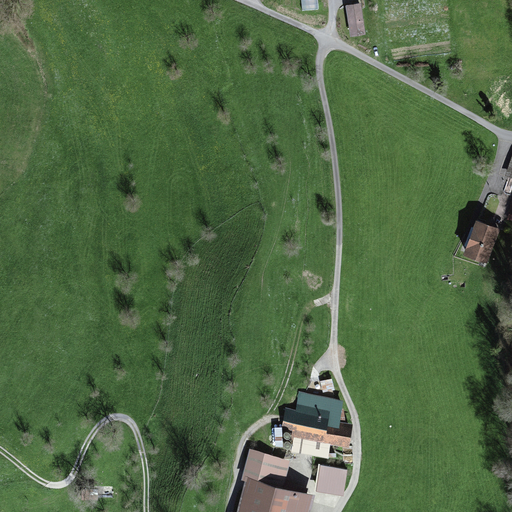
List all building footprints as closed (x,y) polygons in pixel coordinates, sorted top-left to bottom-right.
[(301,0),(302,10),(319,9),(318,0),(301,0)] [(360,3),(344,6),(350,37),(366,34),(360,3)] [(500,231),(478,221),(464,253),(486,262),(500,231)] [(346,414),(286,407),(283,434),(343,441),(346,414)] [(345,495),(349,469),(321,464),(317,490),(345,495)] [(300,511),(306,493),(256,480),(247,511),(300,511)]
